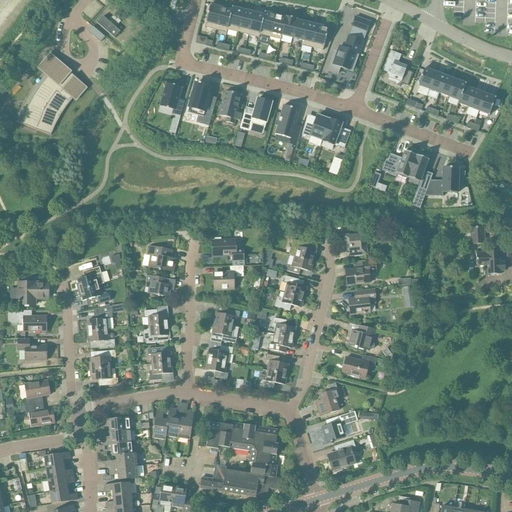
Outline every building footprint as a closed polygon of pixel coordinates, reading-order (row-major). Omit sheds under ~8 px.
[(210,5),(205,28),(216,30),(221,8),(211,5),(210,5)] [(232,10),(227,30),(238,33),(243,10),(233,8),(233,7),(232,7),(232,10)] [(221,8),(216,30),(227,33),(227,30),(232,10),(221,8)] [(243,10),(238,33),(248,35),(254,13),(243,10)] [(264,15),(260,35),(270,38),(276,15),(265,12),(266,12),(265,12),(264,15)] [(254,13),(248,35),(259,38),(260,35),(264,15),(254,13)] [(97,23),(115,39),(116,38),(115,37),(120,32),(116,27),(121,21),(118,20),(121,16),(118,14),(115,17),(114,15),(110,20),(109,22),(103,17),(98,22),(97,23)] [(276,15),(270,38),(281,40),(282,36),(286,18),(286,17),(276,15)] [(286,18),(282,36),(292,38),(297,20),(286,17),(286,18)] [(356,17),(352,26),(366,32),(370,22),(356,17)] [(297,20),(292,38),(302,41),(303,41),(307,23),(297,20)] [(302,41),(301,45),(312,48),(318,25),(307,23),(303,41),(302,41)] [(318,25),(312,48),(323,51),(329,28),(328,28),(318,25)] [(335,50),(331,64),(340,67),(349,70),(352,71),(358,54),(363,41),(349,36),(346,45),(347,45),(345,49),(340,47),(338,51),(335,50)] [(391,51),(384,71),(390,73),(388,77),(401,82),(400,84),(408,86),(413,73),(405,70),(407,67),(398,64),(401,55),(391,51)] [(26,111),(20,124),(51,136),(52,132),(55,125),(60,116),(66,107),(73,98),(75,101),(86,88),(73,77),(72,79),(68,75),(70,73),(71,72),(50,54),(49,55),(54,59),(42,72),(48,77),(40,87),(32,98),(26,111)] [(425,68),(418,86),(419,86),(429,90),(435,72),(425,69),(425,68)] [(435,72),(429,90),(439,94),(445,76),(435,72)] [(445,76),(439,94),(449,97),(455,80),(445,76)] [(455,80),(449,97),(459,101),(465,87),(466,84),(465,83),(465,84),(455,80)] [(166,83),(160,106),(172,110),(171,114),(176,115),(180,116),(185,101),(179,99),(182,88),(166,83)] [(191,101),(188,113),(198,116),(196,123),(209,126),(215,104),(208,102),(210,95),(207,94),(209,87),(201,85),(201,84),(199,83),(199,84),(196,83),(193,93),(191,92),(189,100),(191,101)] [(459,101),(458,104),(468,108),(475,90),(465,87),(459,101)] [(475,90),(468,108),(479,111),(485,94),(475,90)] [(224,91),(219,116),(227,118),(226,122),(234,124),(235,120),(240,121),(241,114),(237,113),(238,110),(237,109),(240,95),(224,91)] [(485,94),(479,111),(488,115),(489,116),(496,98),(495,97),(495,98),(485,94)] [(244,113),(240,128),(249,131),(251,124),(264,128),(272,103),(258,99),(253,115),(244,113)] [(275,134),(275,135),(276,135),(290,139),(291,139),(289,144),(296,146),(300,133),(301,127),(295,126),(300,110),(283,106),(277,129),(275,134)] [(307,118),(302,135),(310,138),(310,136),(323,141),(330,120),(317,116),(315,121),(307,118)] [(323,141),(322,141),(334,146),(334,145),(344,149),(350,134),(340,130),(342,124),(330,120),(323,141)] [(239,147),(242,133),(237,132),(234,146),(239,147)] [(388,160),(384,172),(396,176),(397,174),(408,178),(416,156),(405,151),(402,158),(395,156),(393,162),(388,160)] [(416,156),(408,178),(420,183),(418,189),(426,192),(430,181),(433,174),(424,171),(428,160),(416,156)] [(337,175),(340,167),(332,164),(329,172),(337,175)] [(437,181),(432,196),(443,197),(443,192),(458,193),(459,168),(443,167),(442,181),(437,181)] [(422,203),(414,200),(411,205),(420,209),(422,203)] [(407,231),(409,234),(412,235),(415,234),(416,231),(415,228),(412,226),(409,228),(407,231)] [(470,227),(471,245),(485,244),(485,233),(487,233),(486,228),(484,228),(484,227),(470,227)] [(271,246),(273,232),(267,231),(264,245),(271,246)] [(353,251),(354,256),(367,255),(366,243),(361,244),(360,235),(349,236),(349,235),(342,236),(343,247),(346,247),(347,251),(353,251)] [(293,240),(289,255),(295,257),(314,262),(316,252),(312,251),(313,246),(293,240)] [(236,241),(213,241),(213,257),(232,256),(233,262),(244,261),(244,250),(236,250),(236,241)] [(148,268),(173,272),(176,259),(170,258),(172,251),(149,246),(148,254),(150,255),(148,268)] [(476,266),(487,266),(488,275),(501,275),(500,261),(506,261),(506,252),(499,252),(499,250),(486,251),(487,253),(476,253),(476,266)] [(287,272),(299,275),(300,270),(311,272),(314,262),(295,257),(292,267),(288,266),(287,272)] [(365,268),(347,270),(348,285),(370,283),(369,273),(377,272),(375,262),(364,263),(365,268)] [(77,284),(78,290),(98,285),(104,284),(99,267),(85,271),(86,277),(77,280),(78,284),(77,284)] [(214,275),(215,290),(235,289),(234,278),(244,278),(243,267),(230,267),(231,274),(214,275)] [(171,286),(166,286),(167,280),(148,276),(146,287),(149,288),(148,293),(169,297),(171,286)] [(285,293),(304,298),(307,288),(303,286),(304,282),(286,277),(284,282),(287,283),(285,293)] [(18,284),(18,305),(35,305),(35,299),(48,299),(48,283),(18,284)] [(80,297),(82,297),(83,301),(89,299),(91,306),(110,301),(109,294),(106,294),(106,293),(100,295),(98,285),(78,290),(80,297)] [(404,300),(414,299),(413,287),(403,288),(404,300)] [(354,299),(349,299),(351,315),(371,313),(370,305),(376,304),(374,290),(357,292),(354,293),(354,299)] [(275,307),(290,311),(291,305),(302,308),(304,298),(285,293),(283,299),(277,298),(275,307)] [(214,324),(234,327),(236,317),(239,318),(240,312),(228,310),(228,307),(217,305),(215,314),(216,314),(214,324)] [(88,324),(87,324),(87,332),(107,330),(113,330),(112,313),(111,306),(106,307),(96,309),(97,314),(97,320),(88,320),(88,324)] [(148,317),(149,327),(169,325),(168,315),(158,316),(157,310),(144,311),(145,317),(148,317)] [(25,326),(25,332),(46,332),(46,317),(32,317),(31,311),(8,312),(8,321),(13,326),(25,326)] [(275,335),(294,339),(296,328),(297,320),(287,318),(286,321),(274,318),(273,324),(277,325),(275,335)] [(222,341),(236,344),(238,328),(234,327),(214,324),(212,334),(223,336),(222,341)] [(146,341),(147,343),(164,342),(164,337),(169,336),(169,325),(149,327),(149,329),(143,333),(144,339),(146,341)] [(350,346),(369,351),(369,350),(371,350),(373,349),(374,348),(374,345),(373,343),(371,342),(372,337),(375,338),(376,331),(360,327),(358,333),(353,332),(350,346)] [(96,342),(96,348),(115,347),(114,341),(108,341),(107,330),(87,332),(88,339),(89,338),(90,342),(96,342)] [(294,339),(275,335),(273,345),(268,344),(267,350),(285,353),(286,348),(292,349),(294,339)] [(25,351),(26,361),(46,361),(46,346),(30,346),(30,339),(17,340),(17,351),(25,351)] [(207,360),(227,364),(229,354),(232,354),(233,348),(221,346),(220,352),(209,350),(207,360)] [(151,355),(152,365),(172,363),(171,353),(165,354),(164,348),(147,349),(148,355),(151,355)] [(89,363),(90,370),(110,368),(109,358),(115,357),(115,351),(97,353),(97,358),(90,359),(91,363),(89,363)] [(268,371),(287,375),(289,365),(278,363),(279,357),(267,355),(266,360),(270,361),(268,371)] [(343,373),(365,379),(369,366),(375,367),(377,360),(364,356),(362,362),(347,358),(343,373)] [(215,378),(227,380),(228,374),(225,373),(227,364),(207,360),(206,371),(216,372),(215,378)] [(172,363),(152,365),(152,375),(149,375),(150,381),(162,380),(161,374),(172,374),(172,363)] [(102,380),(103,386),(118,385),(117,379),(111,379),(110,368),(90,370),(90,377),(92,377),(92,381),(102,380)] [(261,386),(274,389),(275,383),(285,385),(287,375),(268,371),(266,381),(262,381),(261,386)] [(236,380),(235,388),(242,389),(243,381),(236,380)] [(24,400),(25,406),(43,403),(42,397),(50,396),(47,381),(25,385),(27,399),(24,400)] [(321,401),(316,403),(320,417),(339,411),(336,401),(345,398),(342,388),(337,390),(335,384),(327,387),(329,392),(320,395),(321,401)] [(29,413),(32,427),(54,424),(52,410),(44,411),(43,403),(25,406),(26,414),(29,413)] [(166,436),(177,438),(180,418),(176,418),(177,410),(170,409),(168,421),(165,436),(166,436)] [(153,439),(165,440),(166,436),(165,436),(168,421),(163,420),(164,412),(157,411),(153,439)] [(177,438),(190,440),(194,412),(187,411),(186,419),(180,418),(177,438)] [(332,425),(322,428),(327,444),(346,438),(342,427),(358,422),(355,413),(331,420),(332,425)] [(109,427),(110,432),(129,430),(128,418),(101,421),(101,428),(109,427)] [(199,490),(256,499),(256,496),(267,498),(269,489),(279,491),(281,479),(276,479),(278,467),(272,467),(274,456),(277,456),(278,445),(275,444),(277,430),(232,423),(232,426),(211,423),(207,448),(218,450),(218,447),(251,452),(249,464),(252,464),(250,475),(226,471),(226,468),(215,466),(212,480),(201,478),(199,490)] [(102,439),(103,445),(131,442),(129,430),(110,432),(110,438),(102,439)] [(377,447),(377,438),(368,438),(368,448),(377,447)] [(329,456),(333,471),(355,464),(351,450),(356,448),(353,441),(334,447),(336,454),(329,456)] [(111,451),(112,457),(116,456),(132,454),(131,442),(103,445),(104,451),(111,451)] [(44,457),(46,469),(63,466),(62,461),(70,459),(69,452),(44,457)] [(108,462),(109,468),(137,466),(135,454),(132,454),(116,456),(117,461),(108,462)] [(20,459),(22,472),(28,471),(26,458),(20,459)] [(46,469),(48,481),(73,477),(72,470),(64,471),(63,466),(46,469)] [(117,475),(118,480),(138,478),(137,466),(109,468),(110,475),(117,475)] [(48,481),(49,492),(67,490),(66,484),(74,483),(73,477),(48,481)] [(112,492),(113,497),(131,496),(130,483),(104,486),(104,492),(112,492)] [(161,511),(163,506),(171,507),(175,487),(163,485),(162,488),(156,487),(152,509),(154,509),(155,511),(161,511)] [(182,511),(189,511),(192,500),(185,498),(186,489),(175,487),(171,507),(183,509),(182,511)] [(49,492),(51,505),(76,501),(76,495),(68,496),(67,490),(49,492)] [(106,504),(106,510),(132,507),(131,496),(113,497),(114,503),(106,504)] [(417,511),(419,503),(410,502),(411,500),(399,497),(399,498),(398,506),(392,505),(390,511),(417,511)]
